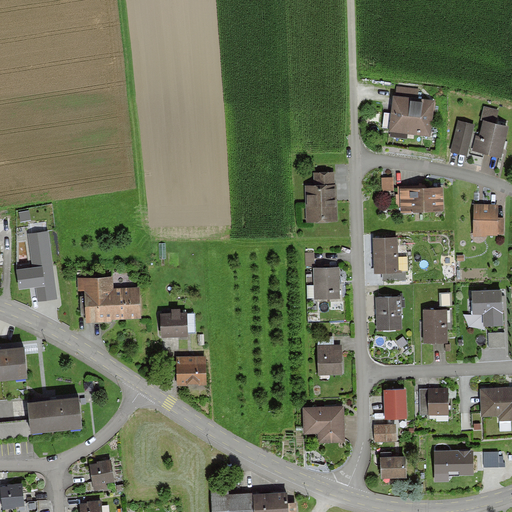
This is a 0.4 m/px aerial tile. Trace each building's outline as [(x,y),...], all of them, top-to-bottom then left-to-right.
[(430,136),(434,102),(418,101),(419,89),(397,87),(396,98),(394,98),(391,132),(430,136)] [(482,121),(494,124),(497,112),(485,109),(482,121)] [(474,136),(471,150),(498,156),(506,127),(494,124),(482,121),(478,137),(474,136)] [(474,127),(459,123),(451,151),(466,155),(474,127)] [(335,173),(315,174),(315,187),(307,187),(308,222),(337,222),(336,187),(335,187),(335,173)] [(394,178),(382,179),(383,192),(395,191),(394,178)] [(422,189),(400,190),(400,213),(443,211),(442,188),(422,189)] [(474,237),(487,237),(487,236),(498,236),(498,235),(504,235),(505,219),(498,219),(499,205),(474,205),(474,237)] [(30,210),(20,212),(22,222),(32,220),(30,210)] [(53,265),(48,231),(30,234),(34,266),(18,268),(21,289),(38,286),(40,300),(57,297),(53,265)] [(374,255),(374,275),(383,275),(383,281),(406,280),(405,273),(398,273),(398,238),(373,239),(374,255)] [(314,252),(305,253),(306,267),(314,267),(314,252)] [(339,268),(314,269),(315,300),(340,299),(339,282),(339,268)] [(112,279),(79,280),(80,290),(84,290),(85,324),(113,323),(113,320),(142,319),(141,289),(112,289),(112,279)] [(502,287),(472,288),(473,314),(484,313),(484,324),(503,323),(502,298),(502,287)] [(441,294),(441,308),(452,308),(452,294),(441,294)] [(377,313),(377,331),(402,330),(401,298),(376,299),(377,313)] [(195,333),(195,314),(187,314),(181,314),(181,311),(174,311),(171,311),(171,314),(162,314),(162,339),(189,339),(189,333),(195,333)] [(424,312),(425,345),(434,345),(434,350),(445,350),(445,344),(448,344),(448,311),(424,312)] [(506,332),(489,332),(490,349),(507,348),(506,332)] [(404,338),(398,341),(403,349),(409,346),(404,338)] [(339,346),(317,346),(318,376),(344,375),(343,345),(339,346)] [(1,351),(0,350),(0,383),(27,381),(24,349),(1,351)] [(191,357),(177,357),(177,385),(207,385),(206,357),(191,357)] [(27,381),(0,383),(0,400),(29,398),(27,381)] [(511,388),(511,389),(480,390),(481,415),(499,414),(499,419),(511,418),(511,388)] [(448,414),(448,389),(436,390),(421,390),(421,415),(448,414)] [(407,390),(384,390),(384,420),(407,420),(407,390)] [(55,401),(28,403),(30,420),(31,434),(81,429),(79,398),(55,401)] [(330,408),(305,409),(305,434),(319,434),(320,443),(345,443),(344,408),(330,408)] [(30,420),(0,422),(0,437),(31,434),(30,420)] [(374,426),(374,442),(397,441),(396,425),(374,426)] [(474,451),(435,451),(436,482),(448,482),(448,472),(460,472),(460,476),(474,476),(474,451)] [(499,452),(485,452),(485,467),(499,467),(499,452)] [(381,458),(381,480),(407,479),(406,457),(390,458),(381,458)] [(97,465),(91,466),(96,491),(106,489),(106,484),(116,483),(112,460),(101,462),(96,463),(97,465)] [(255,511),(255,497),(255,494),(225,496),(225,484),(210,485),(211,511),(255,511)] [(3,510),(17,509),(17,507),(24,507),(22,485),(12,486),(9,486),(9,488),(2,489),(3,510)] [(255,497),(255,511),(288,511),(287,495),(269,496),(255,497)] [(88,505),(81,505),(81,511),(102,511),(102,502),(91,502),(88,503),(88,505)]
